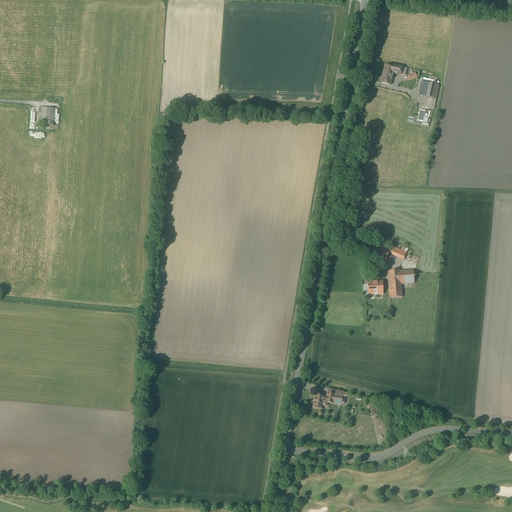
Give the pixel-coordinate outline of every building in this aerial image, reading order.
[(393,68),(385,66),(384,71),(383,71),(382,76),(383,76),(381,83),(390,85),(393,74),(400,75),(402,67),(394,65),(393,68)] [(438,86),(422,82),(418,96),(435,100),(438,86)] [(54,109),(42,108),(41,125),(53,126),(54,109)] [(375,244),(364,238),(359,247),(371,253),(375,244)] [(391,249),(375,243),(375,244),(371,253),(370,255),(385,261),(389,253),(391,249)] [(400,251),(398,257),(403,260),(408,249),(402,246),(400,251)] [(400,251),(391,247),(391,249),(389,253),(398,257),(400,251)] [(413,270),(400,271),(400,281),(401,285),(414,284),(413,270)] [(400,271),(388,272),(388,277),(388,278),(388,282),(400,281),(400,271)] [(400,281),(388,282),(390,298),(402,297),(402,295),(401,292),(401,285),(400,281)] [(377,282),(373,282),(368,283),(368,295),(382,294),(382,282),(377,282)] [(327,398),(315,396),(315,399),(314,400),(314,402),(313,406),(317,407),(317,409),(321,409),(322,404),(323,405),(324,402),(333,403),(334,395),(331,394),(327,394),(327,398)] [(339,396),(334,395),(333,403),(340,405),(342,396),(339,396)]
